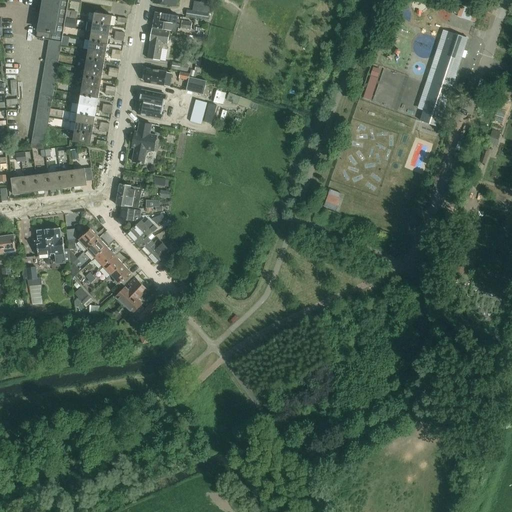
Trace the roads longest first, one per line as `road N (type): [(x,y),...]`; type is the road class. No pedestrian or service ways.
road 1 (unclassified): [(505,0),(433,213)]
road 2 (tertiary): [(106,201),(146,0)]
